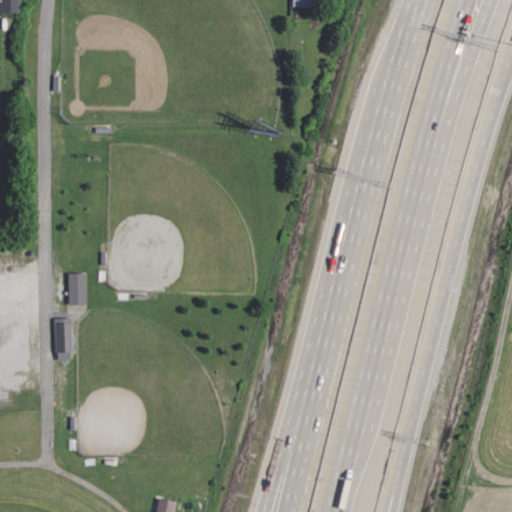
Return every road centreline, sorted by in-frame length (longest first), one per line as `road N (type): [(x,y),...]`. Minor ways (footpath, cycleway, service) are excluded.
road 1 (motorway): [(339,511),(435,101),(467,0)]
road 2 (motorway): [(408,448),(511,55)]
road 3 (motorway): [(410,222),(491,0)]
road 4 (motorway): [(333,305),(267,511)]
road 5 (motorway): [(333,305),(291,511)]
road 6 (motorway): [(384,103),(333,305)]
